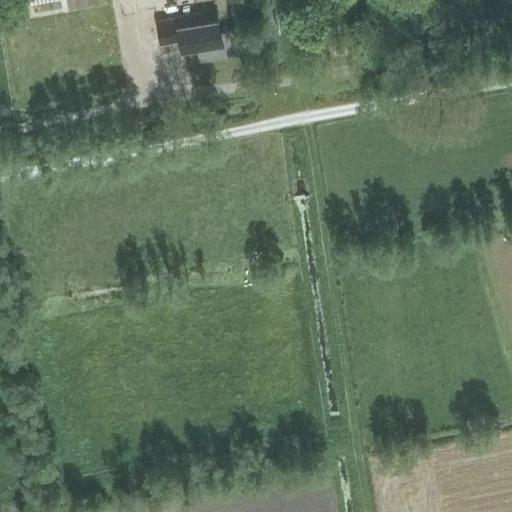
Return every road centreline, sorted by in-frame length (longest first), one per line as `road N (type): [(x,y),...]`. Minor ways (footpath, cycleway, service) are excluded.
road 1 (track): [(0,132),(511,37)]
road 2 (track): [(0,176),(511,82)]
